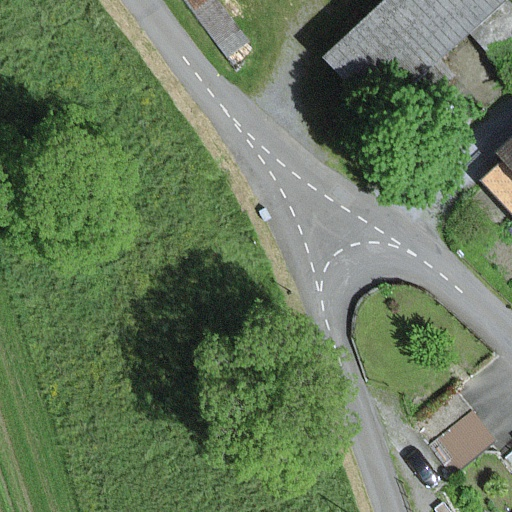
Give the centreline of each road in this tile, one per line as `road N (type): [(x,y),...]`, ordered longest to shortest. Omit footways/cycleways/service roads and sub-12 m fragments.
road 1 (unclassified): [(146,0),(338,249)]
road 2 (unclassified): [(338,249),(320,271),(322,307),(387,511)]
road 3 (unclassified): [(511,346),(410,249),(373,240),(338,249)]
